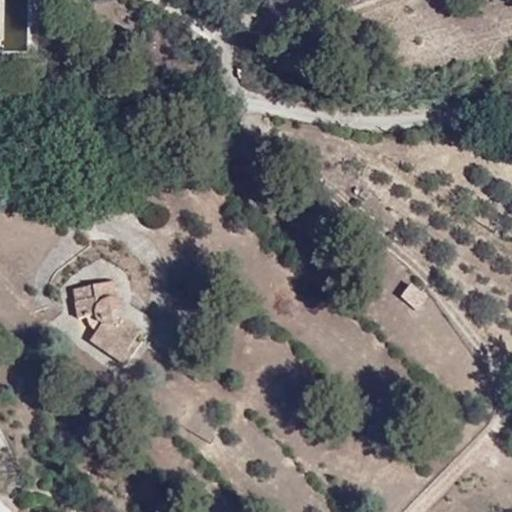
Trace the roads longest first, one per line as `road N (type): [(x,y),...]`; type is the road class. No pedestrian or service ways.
road 1 (unclassified): [(511,104),(386,121),(228,92)]
road 2 (unclassified): [(228,92),(158,97),(0,85)]
